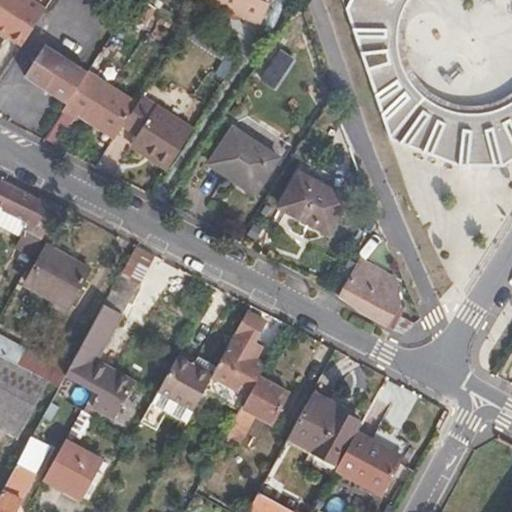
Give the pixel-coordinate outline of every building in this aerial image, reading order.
[(53,20),(19,0),(6,0),(0,9),(0,43),(2,44),(5,41),(29,56),(53,20)] [(273,18),(246,0),(200,0),(190,16),(246,55),(273,18)] [(511,0),(351,0),(346,8),(389,142),(469,168),(510,166),(511,164),(511,0)] [(163,26),(143,13),(133,28),(153,41),(163,26)] [(34,94),(74,120),(94,90),(54,62),(34,94)] [(128,146),(143,123),(94,90),(74,120),(68,129),(82,139),(85,136),(120,159),(128,146)] [(143,123),(128,146),(143,156),(136,164),(170,187),(197,145),(149,114),(143,123)] [(278,159),(232,129),(210,165),(256,195),(278,159)] [(348,202),(300,176),(282,208),(330,235),(348,202)] [(60,215),(0,184),(0,207),(49,234),(60,215)] [(134,244),(120,272),(138,281),(153,254),(134,244)] [(91,272),(49,249),(28,287),(71,310),(91,272)] [(387,264),(381,261),(374,274),(380,276),(387,264)] [(370,275),(357,268),(351,279),(364,286),(370,275)] [(120,315),(138,281),(120,272),(102,305),(120,315)] [(394,292),(373,280),(355,312),(388,330),(395,318),(389,314),(395,303),(394,292)] [(120,315),(102,305),(70,364),(66,371),(96,385),(105,389),(96,407),(118,418),(137,380),(96,360),(120,315)] [(212,376),(248,394),(263,366),(255,361),(262,344),(253,340),(264,319),(248,310),(217,367),(212,376)] [(30,353),(0,336),(0,353),(24,366),(30,353)] [(70,364),(34,345),(30,353),(24,366),(59,384),(66,371),(70,364)] [(45,380),(0,355),(0,431),(13,438),(45,380)] [(187,422),(212,376),(193,366),(176,357),(143,421),(158,429),(167,411),(187,422)] [(198,357),(193,366),(212,376),(217,367),(198,357)] [(263,366),(248,394),(224,440),(238,448),(255,415),(272,424),(287,392),(276,387),(280,376),(263,366)] [(337,468),(356,431),(362,421),(329,403),(330,400),(312,391),(286,440),(337,468)] [(85,406),(82,404),(80,409),(89,415),(92,410),(85,406)] [(49,439),(34,430),(0,493),(0,511),(18,511),(40,470),(35,467),(49,439)] [(402,456),(356,431),(337,468),(383,492),(402,456)] [(105,457),(66,436),(45,476),(84,496),(105,457)] [(300,511),(258,490),(252,502),(270,511),(300,511)]
